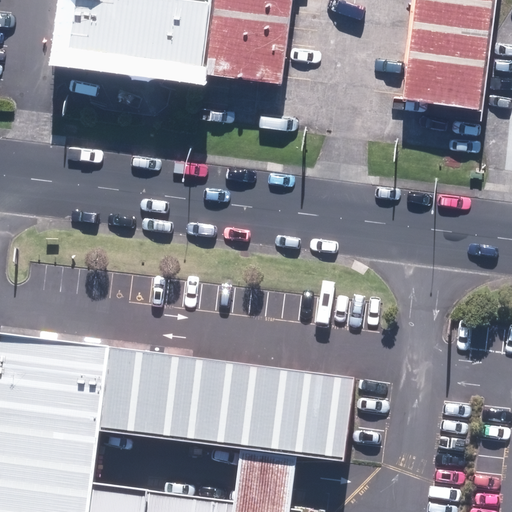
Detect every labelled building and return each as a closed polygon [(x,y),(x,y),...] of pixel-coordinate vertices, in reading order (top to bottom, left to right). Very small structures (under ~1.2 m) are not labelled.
[(95,0),(88,57),(201,77),(210,0),(95,0)] [(291,0),(220,0),(211,77),(280,86),(291,0)] [(414,0),(402,99),(482,109),(496,0),(414,0)] [(0,511),(85,511),(89,484),(96,434),(106,351),(0,337),(0,511)] [(333,463),(342,465),(353,381),(106,351),(96,434),(238,452),(295,459),(333,463)] [(288,511),(289,510),(295,459),(238,452),(232,502),(230,511),(288,511)] [(232,502),(89,484),(85,511),(300,511),(301,511),(298,511),(289,510),(232,502)]
